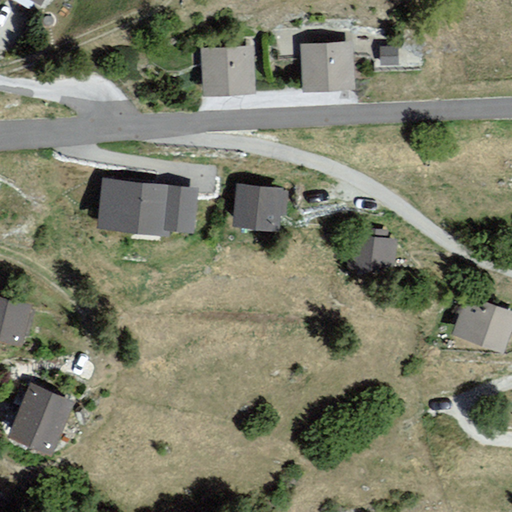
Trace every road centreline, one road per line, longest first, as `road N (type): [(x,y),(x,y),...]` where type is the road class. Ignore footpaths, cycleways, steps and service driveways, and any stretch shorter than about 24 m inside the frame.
road 1 (residential): [(511,274),(450,248),(338,173),(274,150),(167,141),(123,125)]
road 2 (unclassified): [(123,125),(511,106)]
road 3 (track): [(0,250),(44,274),(86,315),(102,364),(32,373)]
road 4 (residential): [(123,125),(94,93),(0,82)]
road 5 (residential): [(511,441),(477,437),(456,402),(511,381)]
road 6 (unclassified): [(0,132),(123,125)]
